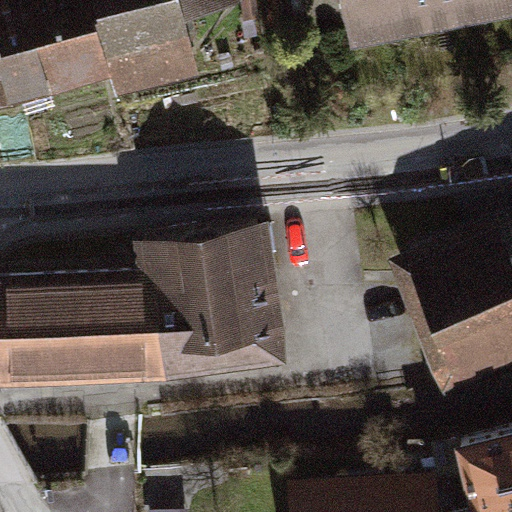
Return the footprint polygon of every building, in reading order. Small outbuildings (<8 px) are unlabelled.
[(46,70),(26,0),(0,0),(0,56),(7,83),(46,70)] [(26,0),(46,70),(117,52),(125,81),(198,62),(184,5),(182,0),(26,0)] [(349,0),(353,17),(437,0),(349,0)] [(0,366),(165,358),(166,360),(278,347),(258,216),(143,230),(149,267),(0,273),(0,366)] [(511,254),(511,222),(501,227),(511,254)] [(511,328),(511,254),(501,227),(416,262),(454,353),(511,328)] [(511,511),(511,422),(462,435),(461,430),(425,437),(433,468),(468,463),(477,501),(440,508),(441,511),(511,511)] [(298,483),(300,511),(430,511),(427,476),(298,483)]
